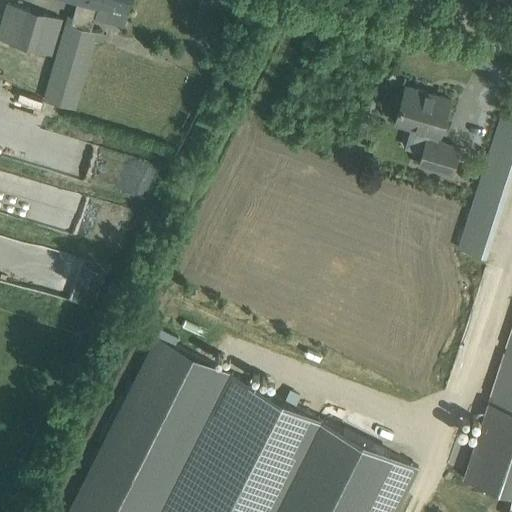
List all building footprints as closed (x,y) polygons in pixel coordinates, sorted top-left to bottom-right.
[(131,0),(73,0),(76,1),(70,23),(65,21),(43,98),(73,107),(92,40),(101,43),(104,32),(91,28),(98,1),(129,9),(131,0)] [(0,24),(0,37),(31,47),(49,53),(60,17),(7,1),(0,24)] [(419,163),(451,173),(459,147),(438,140),(451,98),(406,85),(395,121),(429,131),(419,163)] [(458,246),(485,255),(511,171),(511,117),(501,113),(458,246)] [(5,158),(112,185),(111,188),(147,197),(157,160),(14,124),(5,158)] [(160,327),(157,334),(177,344),(180,337),(160,327)] [(511,333),(490,402),(488,401),(463,479),(511,494),(511,333)] [(395,511),(419,465),(322,417),(296,404),(285,399),(177,344),(157,334),(67,511),(395,511)] [(290,388),(285,399),(296,404),(301,394),(290,388)]
